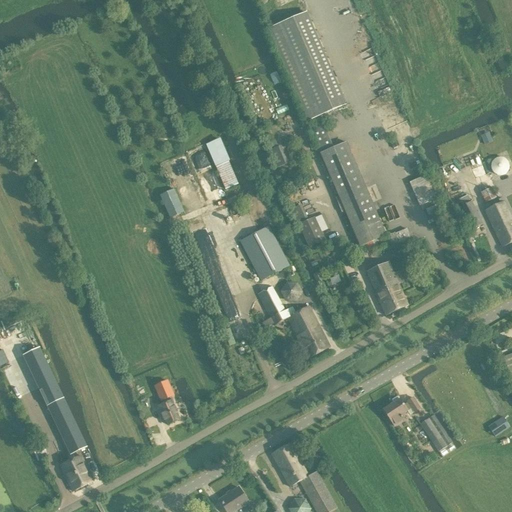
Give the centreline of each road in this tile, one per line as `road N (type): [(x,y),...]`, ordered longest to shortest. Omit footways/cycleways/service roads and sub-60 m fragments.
road 1 (unclassified): [(61,511),(511,260)]
road 2 (tertiary): [(145,511),(511,307)]
